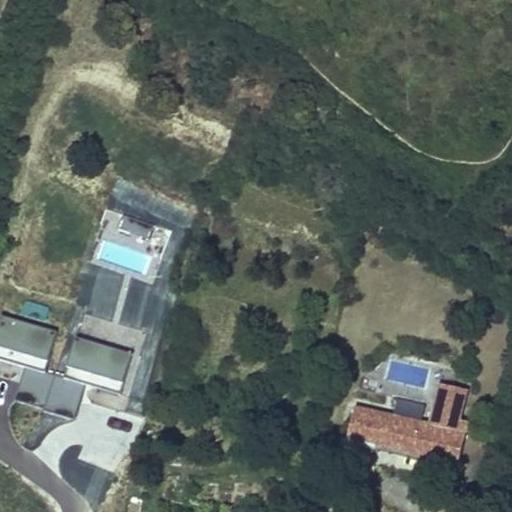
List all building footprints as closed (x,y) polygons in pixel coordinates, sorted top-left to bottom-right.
[(59,331),(3,312),(0,320),(0,353),(46,370),(59,331)] [(132,352),(76,336),(67,370),(122,385),(132,352)] [(25,367),(15,396),(76,417),(86,388),(25,367)] [(427,424),(466,433),(476,390),(436,382),(427,424)] [(427,424),(357,408),(349,444),(458,468),(466,433),(427,424)]
